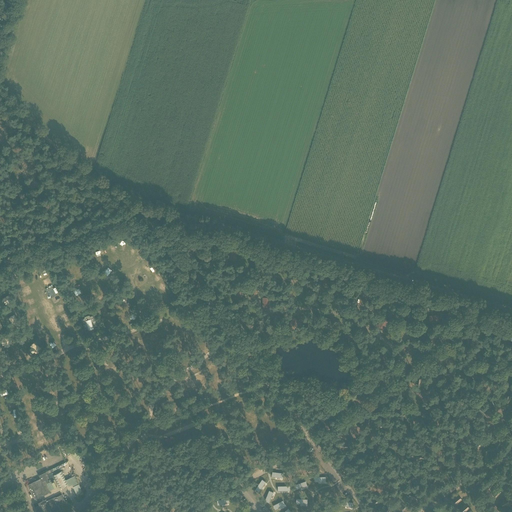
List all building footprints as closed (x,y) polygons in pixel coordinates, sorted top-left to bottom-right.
[(273,271),(283,274),(285,267),(275,264),(273,271)] [(199,281),(208,278),(206,271),(197,274),(199,281)] [(316,284),(326,286),(328,280),(318,277),(316,284)] [(249,292),(255,296),(261,288),(255,284),(249,292)] [(236,299),(242,297),(240,287),(233,289),(236,299)] [(361,297),(371,300),(373,293),(363,290),(361,297)] [(242,323),(241,313),(234,314),(235,324),(242,323)] [(85,332),(89,330),(88,330),(93,328),(94,329),(97,327),(93,315),(90,317),(89,316),(84,317),(85,318),(81,320),(85,332)] [(294,329),(299,321),(293,317),(288,326),(294,329)] [(321,327),(328,328),(330,319),(323,317),(321,327)] [(377,326),(383,329),(389,321),(383,317),(377,326)] [(254,328),(258,337),(265,334),(261,325),(254,328)] [(155,337),(153,334),(143,338),(145,342),(155,337)] [(1,346),(11,345),(10,337),(0,338),(1,346)] [(120,343),(125,353),(131,350),(126,340),(120,343)] [(176,344),(174,341),(164,345),(166,349),(176,344)] [(405,353),(412,347),(408,341),(401,347),(405,353)] [(152,350),(151,346),(141,351),(142,354),(152,350)] [(188,356),(187,352),(176,357),(178,360),(188,356)] [(379,363),(387,358),(383,353),(375,358),(379,363)] [(98,356),(95,354),(89,363),(93,365),(98,356)] [(214,364),(210,362),(205,372),(208,374),(214,364)] [(67,365),(64,363),(58,372),(61,374),(67,365)] [(117,380),(119,376),(109,371),(107,374),(117,380)] [(221,375),(217,373),(212,383),(215,385),(221,375)] [(155,383),(152,380),(146,390),(149,392),(155,383)] [(228,384),(224,382),(219,392),(222,394),(228,384)] [(188,386),(185,384),(179,394),(183,395),(188,386)] [(110,396),(113,393),(103,387),(101,390),(110,396)] [(210,397),(212,393),(202,389),(200,392),(210,397)] [(196,394),(192,392),(187,402),(190,404),(196,394)] [(505,402),(508,403),(511,396),(505,394),(502,401),(505,402)] [(494,405),(497,404),(493,397),(488,400),(491,407),(494,405)] [(85,402),(82,399),(76,409),(79,411),(85,402)] [(131,405),(130,401),(120,406),(121,409),(131,405)] [(175,403),(171,402),(166,412),(169,413),(175,403)] [(264,412),(268,413),(273,403),(270,402),(264,412)] [(485,413),(487,411),(481,406),(478,411),(483,415),(485,413)] [(89,412),(86,410),(80,420),(84,422),(89,412)] [(429,413),(434,419),(437,416),(432,410),(431,411),(429,413)] [(273,421),(276,423),(282,413),(278,411),(273,421)] [(398,415),(401,420),(407,415),(404,411),(398,415)] [(210,416),(207,413),(199,421),(202,424),(210,416)] [(355,422),(357,415),(352,413),(349,419),(351,420),(355,422)] [(132,423),(134,420),(125,414),(123,417),(132,423)] [(247,416),(244,418),(250,428),(253,426),(247,416)] [(419,421),(423,427),(428,423),(424,417),(421,419),(419,421)] [(230,418),(227,420),(233,429),(237,427),(230,418)] [(378,426),(381,427),(385,421),(381,418),(376,424),(378,426)] [(126,428),(123,426),(117,435),(120,437),(126,428)] [(472,435),(476,436),(478,428),(472,426),(470,434),(472,435)] [(461,443),(464,437),(462,436),(459,434),(455,440),(461,443)] [(440,443),(442,441),(438,435),(434,438),(438,444),(440,443)] [(480,447),(485,441),(483,439),(480,438),(476,443),(480,447)] [(212,446),(215,449),(223,442),(221,439),(212,446)] [(497,439),(493,446),(499,449),(502,442),(500,440),(497,439)] [(243,451),(246,453),(252,443),(248,441),(243,451)] [(432,448),(433,446),(427,441),(423,446),(430,451),(432,448)] [(225,451),(229,453),(234,443),(231,442),(225,451)] [(263,456),(266,458),(271,448),(268,446),(263,456)] [(374,452),(378,458),(383,455),(379,449),(376,451),(374,452)] [(350,461),(356,456),(354,453),(352,451),(346,456),(350,461)] [(212,463),(216,465),(221,455),(218,453),(212,463)] [(240,458),(238,461),(248,467),(250,463),(240,458)] [(459,461),(457,463),(462,468),(466,465),(461,459),(459,461)] [(426,472),(431,467),(429,465),(427,463),(422,469),(426,472)] [(446,477),(451,475),(448,468),(446,469),(443,471),(446,477)] [(387,478),(389,477),(386,470),(380,472),(383,479),(387,478)] [(58,473),(53,475),(60,489),(68,485),(61,471),(58,473)] [(41,479),(32,483),(28,485),(34,498),(35,499),(39,497),(51,492),(47,483),(51,481),(47,473),(46,472),(39,475),(41,479)] [(407,481),(409,483),(414,479),(411,474),(405,479),(407,481)] [(476,483),(478,486),(484,479),(479,475),(474,482),(476,483)] [(75,478),(69,480),(70,483),(76,494),(70,496),(72,501),(84,496),(78,485),(75,478)] [(369,486),(377,484),(376,481),(375,478),(367,480),(369,486)] [(262,480),(255,489),(259,492),(265,482),(262,480)] [(487,492),(492,485),(488,482),(483,489),(485,490),(487,492)] [(494,496),(496,498),(502,492),(498,488),(492,494),(494,496)] [(269,491),(265,501),(269,502),(273,492),(269,491)] [(37,506),(35,507),(37,511),(38,511),(43,510),(44,511),(53,511),(59,509),(58,506),(57,505),(65,501),(64,500),(64,499),(63,499),(61,495),(53,499),(53,498),(46,501),(45,500),(38,503),(39,505),(37,506)] [(456,505),(462,500),(460,498),(457,495),(452,500),(456,505)] [(376,505),(382,500),(379,496),(373,500),(376,505)] [(510,504),(507,498),(500,502),(502,505),(503,507),(510,504)] [(400,510),(405,506),(400,500),(396,504),(400,510)] [(283,501),(273,506),(275,510),(285,505),(283,501)]
